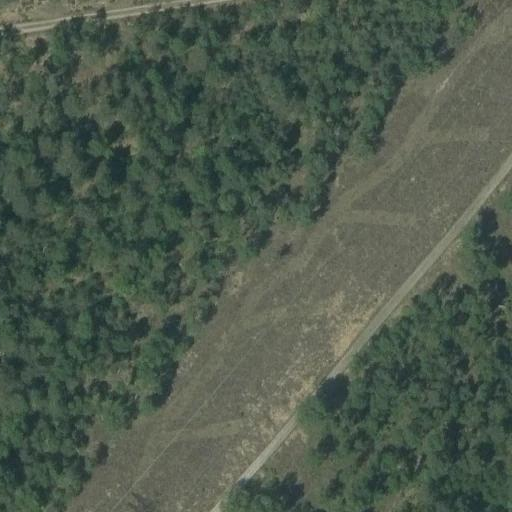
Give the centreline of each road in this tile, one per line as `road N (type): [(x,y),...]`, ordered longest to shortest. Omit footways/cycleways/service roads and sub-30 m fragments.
road 1 (track): [(215,511),(511,155)]
road 2 (track): [(0,32),(204,0)]
